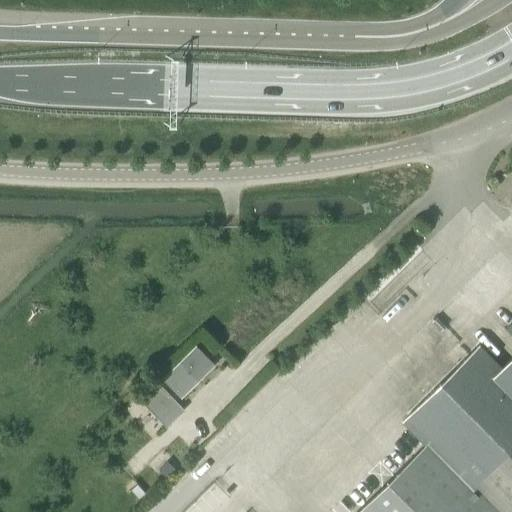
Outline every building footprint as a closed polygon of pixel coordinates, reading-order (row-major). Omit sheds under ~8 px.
[(425,445),(357,511),(511,511),(511,320),(505,328),(511,335),(511,356),(501,367),(511,377),(511,466),(481,498),(425,445)] [(481,498),(511,466),(511,377),(501,367),(479,345),(403,422),(426,444),(481,498)] [(181,399),(215,365),(196,346),(162,379),(181,399)] [(140,401),(166,428),(184,410),(159,384),(140,401)] [(166,462),(158,470),(165,477),(173,468),(166,462)]
